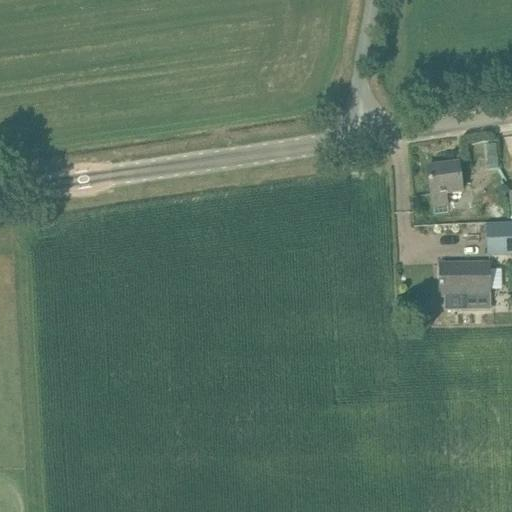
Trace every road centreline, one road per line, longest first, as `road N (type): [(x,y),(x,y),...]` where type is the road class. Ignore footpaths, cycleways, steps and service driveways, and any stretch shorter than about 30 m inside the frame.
road 1 (unclassified): [(0,185),(340,129)]
road 2 (unclassified): [(340,129),(511,107)]
road 3 (unclassified): [(340,129),(364,0)]
